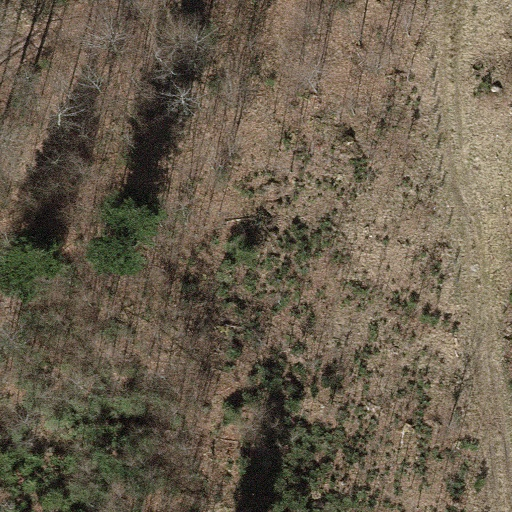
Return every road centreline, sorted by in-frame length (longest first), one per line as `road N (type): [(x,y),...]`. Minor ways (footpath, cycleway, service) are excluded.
road 1 (track): [(511,511),(466,231)]
road 2 (track): [(0,87),(236,0)]
